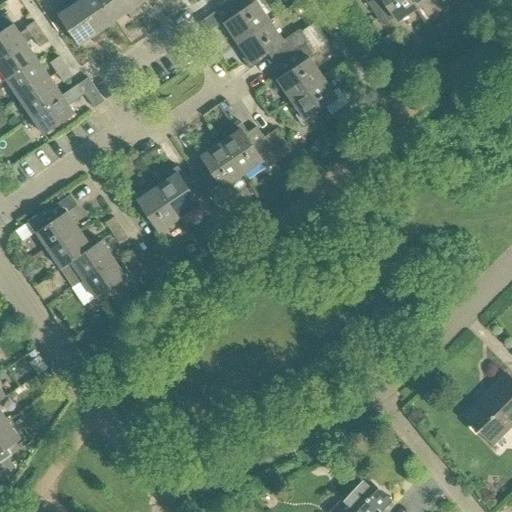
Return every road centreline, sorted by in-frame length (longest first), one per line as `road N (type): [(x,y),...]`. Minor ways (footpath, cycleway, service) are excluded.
road 1 (unclassified): [(170,481),(199,486),(228,474),(375,395)]
road 2 (unclassified): [(375,395),(511,264)]
road 3 (unclassified): [(0,270),(98,414)]
road 4 (residential): [(470,511),(375,395)]
road 5 (residential): [(131,118),(110,77),(196,22)]
road 6 (residential): [(131,118),(147,141),(238,83)]
road 7 (residential): [(98,414),(27,511)]
